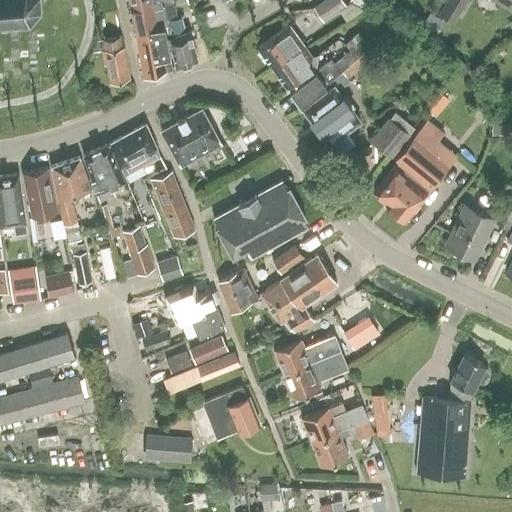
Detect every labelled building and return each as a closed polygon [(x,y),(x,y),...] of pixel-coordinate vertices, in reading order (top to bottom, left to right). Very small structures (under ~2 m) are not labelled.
[(0,0),(0,22),(28,21),(40,8),(39,0),(0,0)] [(129,0),(136,32),(168,23),(163,7),(161,0),(129,0)] [(168,23),(168,25),(171,38),(169,38),(176,67),(198,60),(190,29),(178,32),(176,18),(178,18),(173,0),(163,0),(165,7),(163,7),(168,23)] [(323,22),(346,6),(342,0),(325,0),(314,8),(323,22)] [(454,21),(466,0),(447,0),(440,12),(454,21)] [(511,0),(494,0),(510,10),(511,5),(511,0)] [(164,26),(168,25),(168,23),(136,32),(136,35),(135,36),(137,47),(139,47),(144,78),(173,69),(169,48),(164,26)] [(272,67),(303,45),(289,25),(258,48),(272,67)] [(121,47),(119,37),(98,41),(95,52),(102,51),(105,65),(106,65),(110,83),(130,78),(126,57),(124,47),(121,47)] [(354,54),(360,49),(351,39),(345,44),(354,54)] [(303,45),(272,67),(286,87),(313,68),(307,60),(312,57),(303,45)] [(359,69),(376,53),(370,46),(353,62),(359,69)] [(331,81),(342,71),(349,65),(342,57),(334,63),(331,60),(290,91),(301,107),(327,86),(326,85),(331,81)] [(342,71),(331,81),(334,86),(303,109),(329,144),(330,143),(339,154),(354,142),(346,131),(360,120),(338,90),(350,81),(342,71)] [(181,166),(212,149),(222,143),(202,107),(161,129),(181,166)] [(394,111),(373,138),(371,140),(391,156),(414,126),(394,111)] [(511,113),(509,113),(509,120),(497,120),(497,130),(511,130),(511,113)] [(445,133),(428,119),(413,137),(396,159),(399,161),(374,192),(377,194),(378,196),(382,200),(385,200),(387,202),(386,204),(405,220),(432,187),(431,187),(448,166),(430,151),(445,133)] [(123,175),(124,175),(160,156),(146,123),(110,143),(120,167),(123,175)] [(112,186),(126,181),(124,175),(123,175),(120,167),(110,143),(83,155),(100,202),(115,196),(112,186)] [(77,221),(71,196),(91,190),(80,157),(51,166),(60,207),(64,224),(77,221)] [(33,218),(58,212),(48,167),(23,172),(33,218)] [(174,236),(195,229),(172,171),(152,180),(174,236)] [(145,172),(130,176),(138,209),(153,206),(145,172)] [(15,233),(27,232),(25,217),(19,173),(0,176),(0,226),(0,228),(14,226),(15,233)] [(287,187),(283,180),(214,218),(218,225),(216,227),(233,258),(248,249),(252,256),(308,225),(304,218),(306,217),(289,186),(287,187)] [(508,228),(511,219),(511,202),(507,200),(496,222),(508,228)] [(101,204),(111,234),(122,233),(121,225),(113,226),(107,203),(101,204)] [(475,258),(494,219),(465,205),(447,244),(475,258)] [(140,226),(124,231),(130,251),(135,267),(137,273),(155,268),(147,245),(140,226)] [(86,252),(84,244),(79,246),(78,246),(72,247),(73,255),(80,254),(86,252)] [(281,273),(304,257),(296,245),(273,261),(281,273)] [(79,283),(92,281),(86,252),(73,255),(79,283)] [(300,308),(304,305),(337,282),(317,254),(280,280),(300,308)] [(162,278),(182,272),(176,255),(157,261),(162,278)] [(121,262),(126,277),(137,273),(135,267),(132,258),(121,262)] [(0,292),(8,291),(5,268),(0,269),(0,292)] [(74,288),(70,268),(45,274),(50,294),(74,288)] [(231,312),(258,299),(244,269),(218,282),(231,312)] [(13,302),(40,298),(37,274),(10,278),(13,302)] [(314,319),(304,305),(300,308),(280,280),(261,293),(281,321),(287,317),(294,329),(306,324),(314,319)] [(190,317),(216,307),(209,290),(197,295),(194,287),(184,292),(187,299),(183,300),(190,317)] [(216,307),(190,317),(197,334),(205,330),(207,336),(225,329),(223,323),(216,307)] [(371,337),(355,314),(340,325),(357,347),(371,337)] [(147,318),(132,324),(137,337),(152,332),(147,318)] [(0,374),(77,355),(70,330),(0,347),(0,374)] [(164,330),(142,338),(147,351),(169,343),(164,330)] [(284,373),(341,350),(334,334),(304,346),(301,338),(274,349),(284,373)] [(195,363),(227,349),(221,335),(189,348),(195,363)] [(341,350),(284,373),(293,397),(321,386),(318,380),(348,368),(346,363),(341,350)] [(202,379),(240,365),(235,352),(197,366),(202,379)] [(483,377),(487,369),(483,368),(485,364),(464,354),(451,380),(457,384),(456,399),(423,396),(416,473),(465,477),(471,400),(469,400),(470,390),(472,391),(479,376),(483,377)] [(34,387),(0,393),(0,420),(87,403),(80,373),(54,379),(51,364),(30,368),(34,387)] [(248,395),(246,396),(242,385),(202,402),(216,437),(237,429),(238,431),(259,422),(248,395)] [(379,432),(390,430),(383,389),(372,391),(379,432)] [(325,396),(323,391),(304,399),(306,404),(325,396)] [(353,424),(368,418),(362,404),(333,416),(329,406),(301,417),(311,441),(339,430),(338,430),(347,427),(353,424)] [(373,431),(368,418),(353,424),(358,437),(373,431)] [(339,430),(311,441),(321,465),(348,454),(342,438),(350,434),(347,427),(338,430),(339,430)] [(146,455),(191,459),(192,439),(147,435),(146,455)] [(277,484),(261,485),(261,496),(278,495),(277,484)] [(386,507),(385,489),(371,490),(372,508),(386,507)] [(6,490),(6,502),(14,502),(14,490),(6,490)] [(22,490),(14,490),(14,502),(22,502),(22,490)] [(53,493),(45,493),(45,505),(53,505),(53,493)] [(61,493),(53,493),(53,505),(61,505),(61,493)] [(92,496),(84,496),(83,508),(92,508),(92,496)] [(100,496),(92,496),(92,508),(100,508),(100,496)] [(131,498),(122,498),(122,510),(131,510),(131,498)] [(180,511),(194,511),(194,502),(180,503),(180,511)] [(344,511),(344,510),(343,511),(342,502),(332,504),(333,511),(344,511)]
